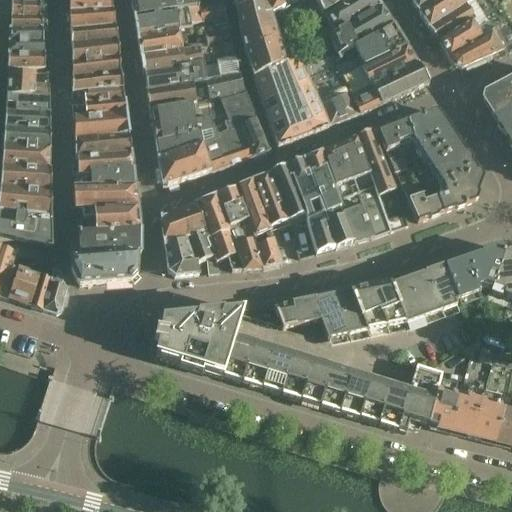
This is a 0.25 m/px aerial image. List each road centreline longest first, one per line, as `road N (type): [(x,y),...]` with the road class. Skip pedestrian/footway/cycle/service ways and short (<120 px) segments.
road 1 (residential): [(94,356),(412,458),(511,481)]
road 2 (residential): [(501,227),(287,288),(169,298)]
road 3 (residential): [(64,257),(58,0)]
road 4 (residential): [(277,165),(450,92)]
road 5 (residential): [(277,165),(225,0)]
road 6 (residential): [(149,207),(277,165)]
